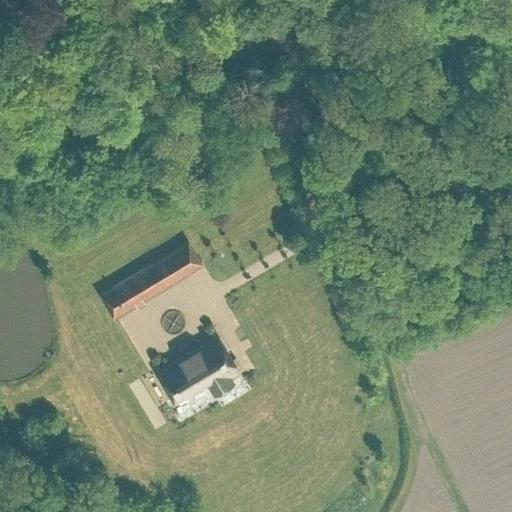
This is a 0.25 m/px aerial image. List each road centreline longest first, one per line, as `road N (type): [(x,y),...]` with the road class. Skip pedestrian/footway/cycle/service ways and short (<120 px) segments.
road 1 (track): [(0,126),(56,114),(143,75),(268,37),(338,0)]
road 2 (track): [(289,29),(304,132),(391,342)]
road 3 (track): [(462,511),(407,406),(391,342)]
